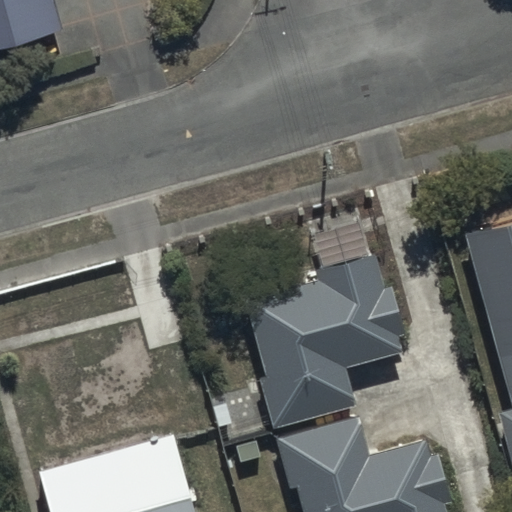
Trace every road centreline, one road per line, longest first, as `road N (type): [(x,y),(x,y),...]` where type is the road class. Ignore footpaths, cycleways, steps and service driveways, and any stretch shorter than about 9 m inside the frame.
road 1 (residential): [(0,190),(368,88)]
road 2 (residential): [(368,88),(511,49)]
